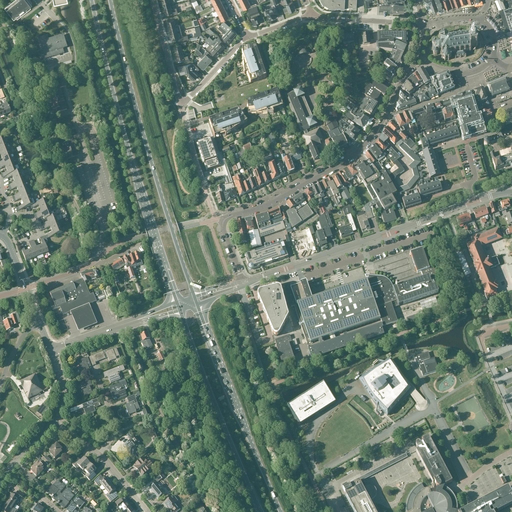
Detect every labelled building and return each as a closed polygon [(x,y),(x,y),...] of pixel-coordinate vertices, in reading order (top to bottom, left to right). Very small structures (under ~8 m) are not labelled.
[(11,0),(5,5),(14,17),(16,15),(18,17),(31,6),(30,4),(32,3),(30,0),(11,0)] [(193,8),(195,7),(196,9),(199,8),(195,0),(194,0),(190,2),(193,8)] [(250,5),(247,0),(246,0),(241,3),(243,8),(250,5)] [(269,0),(273,7),(266,9),(266,10),(264,11),(265,16),(268,15),(270,20),(274,18),(274,17),(275,17),(275,15),(278,14),(275,6),(279,5),(277,0),(269,0)] [(289,12),(295,9),(292,2),(289,3),(288,0),(282,0),(284,0),(286,4),(289,12)] [(434,0),(436,2),(438,9),(443,8),(440,0),(434,0)] [(511,0),(497,0),(501,7),(502,8),(504,7),(504,8),(511,5),(511,4),(511,0)] [(214,4),(216,9),(223,6),(221,1),(214,4)] [(380,4),(379,10),(383,11),(383,9),(390,9),(391,8),(393,8),(393,11),(403,12),(404,4),(402,4),(402,1),(399,1),(399,4),(394,4),(394,3),(390,3),(390,5),(380,4)] [(438,9),(436,2),(426,7),(431,12),(433,13),(439,11),(438,9)] [(252,7),(250,7),(254,16),(251,17),(254,25),(255,24),(256,25),(260,23),(260,22),(257,15),(260,14),(259,12),(262,11),(259,4),(256,5),(252,7)] [(171,9),(170,6),(164,7),(165,14),(172,12),(172,15),(178,13),(176,8),(171,9)] [(223,6),(216,9),(219,14),(226,11),(223,6)] [(226,11),(219,14),(220,18),(218,19),(219,21),(222,20),(229,16),(226,11)] [(226,31),(232,37),(236,32),(231,27),(230,27),(223,21),(220,25),(221,27),(226,31)] [(179,24),(176,25),(169,27),(171,33),(177,31),(181,30),(179,24)] [(221,27),(220,25),(218,28),(224,34),(222,36),(228,41),(232,37),(226,31),(221,27)] [(213,38),(216,35),(208,27),(204,32),(206,35),(208,33),(213,38)] [(180,41),(184,40),(188,39),(187,35),(182,36),(181,30),(177,31),(171,33),(172,39),(179,38),(180,41)] [(471,49),(470,47),(475,47),(475,48),(477,48),(476,47),(478,46),(477,45),(476,46),(475,41),(477,40),(477,39),(475,40),(475,39),(474,39),(474,40),(469,40),(469,39),(468,39),(468,38),(469,38),(469,37),(468,37),(468,36),(467,36),(467,37),(463,38),(463,33),(462,33),(462,32),(462,33),(459,33),(458,33),(457,33),(456,33),(457,33),(455,34),(452,34),(452,33),(452,34),(451,34),(451,35),(452,35),(452,39),(448,40),(448,37),(449,36),(448,36),(447,36),(445,34),(445,33),(444,33),(444,34),(441,34),(440,35),(441,35),(439,37),(438,37),(438,38),(439,38),(439,41),(438,41),(438,42),(439,42),(439,44),(437,44),(435,42),(432,42),(431,44),(432,48),(432,50),(433,54),(435,55),(437,55),(439,52),(441,52),(441,54),(440,54),(440,55),(441,55),(442,58),(441,58),(442,59),(443,59),(444,60),(444,61),(445,61),(448,60),(448,61),(449,60),(451,57),(451,58),(452,57),(451,56),(450,53),(454,53),(455,57),(454,57),(455,58),(455,59),(456,59),(456,58),(457,58),(460,57),(460,58),(461,58),(461,57),(464,57),(465,57),(466,57),(466,56),(465,52),(469,51),(469,52),(470,52),(470,51),(471,51),(471,50),(470,50),(470,49),(471,49)] [(396,53),(397,51),(398,50),(394,48),(395,44),(396,44),(396,43),(408,42),(408,38),(407,38),(407,34),(389,34),(377,34),(378,44),(376,44),(376,50),(392,52),(396,53)] [(353,35),(342,37),(343,44),(344,50),(348,50),(347,44),(354,43),(354,46),(357,45),(356,37),(353,37),(353,35)] [(363,46),(369,45),(368,35),(362,36),(362,39),(358,39),(359,45),(363,45),(363,46)] [(47,36),(38,39),(45,60),(64,54),(63,49),(67,47),(63,36),(48,41),(47,36)] [(209,37),(207,39),(220,50),(221,49),(222,49),(225,46),(224,46),(222,43),(224,41),(219,37),(217,39),(216,38),(213,40),(209,37)] [(220,50),(207,39),(207,38),(205,41),(209,45),(206,48),(209,51),(210,50),(215,55),(216,55),(219,52),(218,52),(220,50)] [(398,50),(397,51),(406,55),(407,52),(409,51),(410,49),(409,48),(408,47),(407,46),(408,46),(408,42),(396,43),(396,44),(395,44),(394,48),(398,50)] [(175,52),(182,50),(180,44),(174,46),(175,52)] [(200,57),(202,58),(207,63),(209,62),(210,62),(211,60),(212,59),(210,57),(211,55),(206,50),(205,52),(204,52),(205,53),(203,55),(202,54),(202,53),(196,47),(195,52),(197,54),(200,57)] [(251,84),(253,83),(266,78),(256,48),(247,49),(242,49),(244,74),(247,74),(251,84)] [(184,57),(182,50),(175,52),(177,58),(184,57)] [(391,55),(394,56),(399,58),(394,62),(402,65),(403,61),(405,61),(406,59),(405,58),(406,55),(397,51),(396,53),(392,52),(391,55)] [(399,58),(394,56),(390,60),(388,62),(393,64),(392,64),(395,66),(398,70),(402,65),(394,62),(399,58)] [(203,68),(207,63),(202,58),(197,63),(203,68)] [(394,75),(394,74),(395,74),(397,71),(387,62),(384,65),(390,70),(387,73),(386,73),(383,77),(390,83),(393,79),(394,79),(395,77),(395,76),(394,75)] [(184,65),(178,66),(179,72),(185,70),(185,72),(186,73),(190,77),(192,80),(198,74),(195,72),(198,68),(192,63),(191,63),(184,65)] [(425,85),(430,82),(429,80),(426,74),(427,74),(426,71),(424,72),(423,69),(417,73),(425,85)] [(416,73),(411,77),(417,85),(420,83),(424,89),(426,88),(416,73)] [(448,73),(429,80),(430,82),(434,87),(434,88),(438,96),(454,88),(448,73)] [(411,85),(410,86),(416,93),(418,92),(417,90),(419,89),(417,85),(411,77),(407,82),(411,85)] [(492,97),(493,97),(510,90),(508,86),(509,86),(507,79),(504,80),(504,79),(502,79),(502,78),(489,83),(490,85),(489,86),(488,86),(492,97)] [(372,86),(369,83),(362,93),(375,102),(379,96),(378,95),(379,93),(381,94),(384,96),(388,90),(375,81),(372,86)] [(418,96),(416,93),(410,86),(406,82),(402,90),(409,96),(409,97),(410,96),(413,100),(414,99),(418,96)] [(427,88),(431,99),(438,96),(434,88),(434,87),(431,89),(430,86),(427,88)] [(51,91),(52,95),(49,96),(53,110),(56,110),(57,113),(67,110),(61,88),(51,91)] [(429,100),(431,99),(427,88),(424,89),(420,91),(422,94),(425,101),(429,100)] [(300,89),(285,96),(289,105),(294,115),(293,115),(297,124),(301,133),(304,131),(305,135),(308,134),(306,130),(317,126),(314,118),(313,119),(304,98),(305,98),(301,89),(300,89)] [(485,101),(486,100),(487,99),(483,90),(483,89),(482,89),(473,92),(476,102),(477,106),(482,105),(481,102),(485,101)] [(403,102),(405,101),(407,99),(401,91),(399,97),(402,101),(403,102)] [(247,102),(247,103),(248,111),(248,116),(273,114),(273,111),(283,108),(277,92),(247,102)] [(449,101),(451,106),(452,108),(452,110),(448,112),(435,116),(436,120),(437,121),(438,121),(439,121),(440,121),(443,119),(445,122),(450,121),(455,119),(455,118),(457,117),(459,123),(461,129),(460,129),(460,130),(463,141),(471,138),(476,137),(477,137),(486,134),(484,126),(482,122),(478,109),(477,106),(476,102),(473,92),(464,96),(464,94),(464,95),(464,94),(463,95),(462,95),(462,96),(459,97),(458,97),(458,98),(450,100),(449,101)] [(414,99),(415,101),(417,100),(416,99),(419,99),(420,103),(425,101),(422,94),(418,96),(418,97),(414,99)] [(341,107),(345,103),(342,100),(341,97),(333,100),(335,103),(336,103),(341,107)] [(363,103),(362,103),(375,112),(378,107),(377,106),(378,105),(367,98),(365,100),(364,100),(363,103)] [(362,111),(355,106),(356,104),(349,99),(348,101),(347,100),(345,103),(341,107),(347,111),(344,115),(362,129),(369,120),(362,115),(360,113),(362,111)] [(409,107),(416,105),(415,101),(414,99),(409,101),(407,99),(405,101),(407,104),(408,108),(409,107)] [(407,104),(405,101),(403,102),(402,101),(397,105),(395,110),(396,110),(397,112),(408,108),(407,104)] [(452,108),(451,106),(449,101),(441,103),(442,108),(445,107),(446,109),(447,108),(448,112),(452,110),(452,108)] [(477,106),(478,109),(482,107),(483,108),(487,106),(485,101),(481,102),(482,105),(477,106)] [(371,116),(375,112),(362,103),(361,105),(361,107),(360,108),(362,110),(362,111),(370,117),(370,116),(371,116)] [(444,113),(442,108),(441,103),(433,106),(434,111),(436,115),(444,113)] [(7,104),(1,106),(5,115),(10,113),(7,104)] [(426,114),(425,114),(426,118),(431,116),(430,112),(434,111),(432,106),(424,109),(426,114)] [(416,111),(407,114),(411,123),(412,122),(413,123),(415,122),(414,118),(417,117),(425,114),(426,114),(424,109),(416,111)] [(209,121),(214,137),(224,134),(226,136),(247,122),(244,118),(239,111),(209,121)] [(511,111),(503,114),(505,120),(511,118),(511,111)] [(493,120),(490,112),(481,115),(484,123),(493,120)] [(408,125),(411,130),(414,129),(411,123),(413,123),(412,122),(411,123),(407,114),(401,117),(405,126),(408,125)] [(337,129),(338,128),(339,127),(332,116),(324,121),(330,132),(328,133),(330,139),(331,141),(332,141),(336,150),(341,148),(343,147),(347,145),(344,138),(343,135),(342,136),(342,135),(341,136),(337,129)] [(338,128),(342,135),(342,136),(343,135),(344,138),(348,136),(349,137),(348,138),(351,140),(352,140),(355,137),(355,136),(356,135),(359,133),(358,132),(360,130),(344,116),(341,120),(348,126),(346,129),(343,127),(342,128),(341,126),(339,127),(338,128)] [(395,119),(391,122),(399,129),(400,129),(401,131),(403,132),(404,131),(403,128),(405,126),(401,117),(395,119)] [(406,147),(408,148),(412,143),(408,138),(399,129),(391,122),(387,127),(397,138),(399,136),(401,138),(399,140),(403,143),(405,145),(406,147)] [(383,133),(389,139),(394,145),(395,144),(399,140),(386,128),(383,133)] [(451,130),(454,139),(455,138),(455,139),(459,138),(456,128),(451,130)] [(305,135),(302,137),(307,147),(308,146),(312,156),(314,161),(320,158),(317,149),(316,147),(321,145),(319,142),(322,141),(322,140),(322,139),(318,129),(312,132),(309,133),(309,134),(308,134),(305,135)] [(446,131),(449,141),(452,140),(452,139),(454,139),(451,130),(446,131)] [(446,131),(440,133),(442,138),(443,142),(445,142),(449,141),(446,131)] [(388,161),(389,160),(392,164),(396,161),(401,158),(397,154),(386,142),(387,141),(389,139),(383,133),(381,136),(379,141),(375,145),(384,155),(383,156),(388,161)] [(442,143),(443,142),(442,138),(440,133),(435,134),(438,144),(442,143)] [(272,134),(266,136),(271,149),(277,147),(272,134)] [(430,136),(433,145),(435,145),(438,144),(435,134),(430,136)] [(431,146),(433,145),(430,136),(425,138),(425,140),(426,139),(428,147),(431,146)] [(70,140),(69,137),(60,140),(63,151),(66,160),(74,158),(73,158),(79,156),(78,152),(77,153),(73,139),(70,140)] [(325,141),(325,142),(325,143),(330,153),(335,151),(330,139),(325,141)] [(429,149),(428,147),(426,139),(425,140),(420,141),(423,151),(429,149)] [(210,140),(198,144),(204,164),(205,163),(208,171),(219,167),(210,140)] [(244,152),(251,149),(249,144),(248,144),(242,146),(244,152)] [(6,145),(0,146),(0,153),(8,150),(6,145)] [(373,147),(371,150),(370,152),(380,165),(380,166),(387,161),(375,146),(373,147)] [(288,156),(289,158),(290,158),(292,163),(302,159),(301,158),(303,158),(301,151),(299,152),(298,148),(292,150),(293,154),(288,156)] [(10,156),(8,150),(0,153),(0,156),(1,156),(2,159),(10,156)] [(424,158),(434,155),(433,151),(432,152),(432,150),(422,153),(424,158)] [(369,161),(372,165),(377,172),(382,168),(380,166),(380,165),(379,165),(369,152),(365,156),(369,161)] [(434,155),(424,158),(425,160),(426,163),(435,160),(434,157),(433,155),(434,155)] [(495,170),(511,165),(511,155),(510,156),(509,155),(505,157),(505,158),(493,161),(495,170)] [(0,166),(13,161),(10,156),(2,159),(3,162),(0,163),(0,166)] [(268,172),(270,176),(268,177),(270,182),(279,178),(276,168),(272,157),(264,159),(266,166),(268,165),(270,171),(268,172)] [(412,163),(416,167),(418,165),(421,162),(420,159),(417,157),(414,161),(412,163)] [(294,171),(292,163),(290,158),(289,158),(285,159),(283,160),(288,174),(294,171)] [(427,168),(437,165),(436,162),(435,162),(435,160),(436,160),(435,160),(426,163),(427,168)] [(13,161),(0,166),(0,168),(5,167),(7,170),(15,167),(13,161)] [(381,214),(385,211),(388,209),(390,209),(392,208),(397,205),(392,196),(396,194),(393,188),(392,186),(390,184),(389,182),(387,176),(384,170),(382,168),(377,172),(372,165),(369,161),(365,163),(364,164),(363,164),(362,165),(360,166),(360,167),(355,169),(362,181),(363,183),(364,183),(374,201),(367,205),(369,209),(372,207),(376,205),(381,214)] [(284,165),(276,168),(279,178),(287,174),(284,165)] [(429,173),(439,170),(438,167),(437,167),(437,166),(437,165),(427,168),(429,173)] [(351,167),(348,169),(353,177),(355,176),(356,177),(357,176),(360,182),(362,181),(355,169),(353,166),(352,167),(351,167)] [(2,179),(4,177),(17,173),(17,172),(15,167),(7,170),(8,173),(1,176),(2,179)] [(353,177),(348,169),(343,172),(348,182),(353,179),(353,177)] [(259,171),(264,185),(270,182),(268,177),(267,174),(262,175),(261,173),(262,172),(261,170),(259,171)] [(439,170),(429,173),(430,179),(440,176),(439,172),(438,171),(439,171),(439,170)] [(17,173),(4,177),(5,180),(13,177),(14,180),(22,177),(20,171),(17,172),(17,173)] [(255,178),(253,179),(256,189),(264,185),(259,171),(253,173),(255,178)] [(342,172),(337,175),(344,187),(349,184),(342,172)] [(387,176),(389,182),(394,179),(396,177),(393,173),(391,175),(390,173),(387,176)] [(343,187),(337,175),(332,178),(344,203),(352,199),(346,188),(344,189),(343,186),(343,187)] [(245,195),(241,182),(239,176),(236,177),(232,178),(236,189),(237,188),(240,197),(245,195)] [(24,183),(22,177),(14,180),(15,183),(8,186),(9,188),(24,183)] [(247,181),(248,183),(251,192),(256,189),(253,179),(247,181)] [(331,179),(321,184),(325,191),(327,190),(331,198),(333,196),(335,200),(338,207),(342,207),(341,204),(340,204),(339,201),(341,200),(339,195),(331,179)] [(245,195),(251,192),(248,183),(245,184),(245,181),(241,182),(245,195)] [(440,187),(439,182),(433,184),(436,193),(438,193),(442,192),(440,187)] [(26,188),(24,183),(9,188),(10,191),(17,188),(18,191),(26,188)] [(316,186),(311,189),(314,194),(316,200),(321,198),(324,197),(323,194),(325,193),(321,184),(316,186)] [(428,186),(431,195),(435,194),(436,193),(433,184),(428,186)] [(216,197),(217,197),(219,204),(224,202),(222,195),(223,195),(222,193),(222,190),(221,190),(220,186),(218,187),(218,190),(218,191),(218,192),(215,192),(216,197)] [(423,187),(426,196),(428,196),(431,195),(428,186),(423,187)] [(423,187),(418,189),(421,199),(424,198),(424,197),(426,196),(423,187)] [(29,194),(26,188),(18,191),(19,194),(12,197),(13,200),(29,194)] [(234,198),(237,197),(234,189),(223,193),(226,202),(234,199),(234,198)] [(316,200),(314,194),(311,189),(304,193),(309,203),(311,206),(315,204),(314,201),(316,200)] [(31,199),(29,194),(13,200),(14,202),(21,199),(23,202),(31,199)] [(293,200),(306,220),(313,215),(300,195),(293,200)] [(421,205),(418,195),(413,197),(416,206),(419,205),(421,204),(421,205)] [(416,206),(413,197),(408,198),(411,208),(414,207),(414,206),(415,206),(416,206)] [(402,200),(405,210),(409,209),(409,208),(410,208),(411,208),(408,198),(402,200)] [(33,205),(31,199),(23,202),(24,205),(16,208),(17,211),(30,206),(33,205)] [(39,206),(40,209),(48,206),(45,200),(33,205),(30,206),(31,209),(39,206)] [(292,229),(306,220),(293,200),(286,205),(290,210),(286,213),(292,229)] [(496,211),(497,213),(506,210),(506,209),(510,207),(509,204),(510,204),(510,202),(509,202),(508,200),(501,203),(502,207),(499,208),(499,210),(496,211)] [(376,217),(372,207),(369,209),(367,205),(363,207),(366,214),(364,214),(363,212),(356,214),(362,231),(366,229),(366,230),(370,229),(367,220),(376,217)] [(48,206),(40,209),(41,212),(34,215),(35,217),(50,211),(48,206)] [(283,207),(279,210),(287,234),(291,233),(288,220),(283,207)] [(385,211),(381,214),(381,215),(384,224),(397,220),(394,213),(392,208),(390,209),(388,209),(390,215),(386,216),(385,211)] [(479,210),(482,218),(488,215),(486,208),(479,210)] [(277,225),(280,224),(283,222),(278,210),(266,214),(271,227),(274,226),(277,225)] [(476,220),(482,218),(479,210),(473,213),(476,220)] [(52,217),(50,211),(35,217),(36,220),(43,217),(44,220),(47,219),(55,216),(52,217)] [(503,213),(504,217),(506,216),(509,225),(511,223),(511,213),(509,215),(508,211),(503,213)] [(322,232),(316,234),(316,236),(315,236),(316,239),(317,238),(319,244),(318,244),(319,248),(323,246),(322,245),(326,244),(326,242),(326,241),(332,239),(331,236),(335,234),(327,212),(318,219),(322,232)] [(271,227),(266,214),(255,218),(259,231),(261,230),(264,229),(267,228),(269,227),(272,235),(273,234),(271,227)] [(346,216),(348,221),(349,225),(350,226),(338,230),(339,232),(340,235),(340,237),(341,237),(341,238),(350,235),(353,234),(353,232),(356,231),(351,215),(346,216)] [(469,215),(463,217),(465,224),(471,222),(469,215)] [(55,216),(47,219),(48,222),(41,225),(42,227),(57,222),(55,216)] [(465,224),(463,217),(456,219),(459,226),(465,224)] [(245,220),(248,234),(250,241),(252,249),(261,247),(258,231),(254,232),(254,229),(255,229),(252,218),(245,220)] [(250,241),(248,234),(247,234),(244,220),(237,222),(242,244),(247,243),(247,242),(250,241)] [(59,227),(57,222),(42,227),(43,230),(50,227),(52,230),(59,227)] [(62,233),(59,227),(52,230),(53,233),(45,236),(46,239),(62,233)] [(310,245),(312,244),(314,243),(309,229),(305,230),(307,237),(295,242),(293,236),(289,237),(292,245),(296,244),(298,252),(307,249),(308,250),(312,249),(310,245)] [(473,244),(467,246),(475,266),(474,266),(477,274),(478,273),(485,293),(484,293),(487,301),(497,297),(495,291),(497,290),(496,288),(497,287),(495,283),(494,283),(493,281),(494,280),(491,271),(489,271),(488,269),(490,268),(491,269),(496,267),(496,266),(499,265),(496,258),(493,259),(492,258),(487,260),(487,261),(486,262),(485,259),(486,259),(482,250),(481,250),(480,247),(501,239),(498,230),(488,234),(487,232),(477,236),(477,237),(471,239),(473,244)] [(42,244),(46,243),(47,242),(48,246),(49,245),(46,239),(45,236),(40,238),(42,244)] [(37,257),(43,255),(40,247),(37,248),(34,241),(31,242),(37,257)] [(32,250),(29,251),(32,259),(37,257),(31,242),(29,243),(32,250)] [(40,247),(43,255),(49,253),(47,248),(48,247),(46,243),(42,244),(43,245),(40,247)] [(252,270),(253,270),(260,267),(259,266),(262,265),(265,264),(265,265),(272,263),(272,262),(277,260),(278,260),(278,261),(285,259),(284,258),(285,257),(287,256),(287,255),(283,244),(258,253),(255,254),(255,253),(246,255),(246,256),(245,256),(247,261),(246,261),(249,268),(248,268),(249,269),(249,270),(250,271),(251,271),(252,271),(252,270)] [(26,262),(32,259),(29,251),(26,252),(23,245),(20,246),(26,262)] [(297,305),(294,306),(300,324),(301,324),(302,326),(301,327),(307,344),(311,343),(311,344),(380,320),(380,319),(381,323),(382,325),(347,337),(346,335),(344,336),(345,338),(308,350),(311,360),(383,335),(381,330),(381,328),(383,328),(398,323),(397,320),(393,309),(396,308),(398,307),(432,295),(438,293),(436,286),(432,287),(430,281),(437,279),(435,272),(431,260),(427,262),(422,249),(410,253),(417,274),(421,272),(423,277),(424,276),(425,279),(423,279),(399,287),(399,286),(396,287),(396,289),(394,289),(393,288),(392,286),(388,280),(381,277),(373,277),(374,279),(371,280),(371,278),(367,280),(367,281),(312,299),(311,296),(307,284),(303,285),(302,283),(300,283),(290,287),(297,304),(297,305)] [(456,253),(471,291),(476,288),(462,251),(456,253)] [(129,257),(131,262),(133,270),(136,269),(136,268),(143,265),(141,261),(139,253),(133,255),(129,257)] [(123,258),(120,259),(125,266),(126,265),(126,266),(130,279),(135,277),(128,257),(123,258)] [(125,266),(120,259),(111,265),(115,272),(116,271),(125,266)] [(97,270),(90,272),(93,279),(95,278),(95,279),(100,277),(97,270)] [(93,279),(90,272),(81,275),(83,280),(93,304),(110,297),(107,289),(102,291),(103,293),(101,293),(102,295),(95,297),(95,296),(94,296),(93,294),(92,293),(89,294),(85,283),(91,281),(90,280),(93,279)] [(89,305),(93,304),(83,280),(50,293),(52,299),(48,300),(53,311),(60,308),(63,316),(70,313),(89,305)] [(291,307),(294,306),(297,305),(297,304),(290,287),(290,285),(286,286),(285,287),(284,289),(291,307)] [(274,287),(262,290),(261,290),(259,291),(258,293),(257,295),(258,297),(273,334),(274,336),(275,336),(277,337),(278,336),(279,335),(280,335),(281,335),(290,317),(281,291),(280,289),(279,287),(276,287),(274,287)] [(435,298),(420,303),(423,312),(438,307),(435,298)] [(79,332),(97,325),(93,316),(89,305),(70,313),(75,323),(79,332)] [(4,326),(6,332),(7,331),(7,332),(10,331),(10,330),(13,329),(15,328),(14,326),(17,325),(17,324),(20,323),(17,314),(17,313),(14,314),(15,315),(10,316),(11,320),(3,322),(5,326),(4,326)] [(408,323),(420,319),(418,315),(407,318),(408,323)] [(150,339),(147,333),(140,336),(143,341),(141,342),(143,346),(145,346),(146,349),(152,347),(149,339),(150,339)] [(296,363),(293,355),(296,354),(290,335),(290,336),(275,341),(275,340),(277,347),(276,347),(277,348),(284,367),(283,368),(296,364),(296,363)] [(108,358),(109,361),(110,362),(116,359),(118,362),(121,361),(116,349),(106,353),(106,352),(103,353),(103,352),(89,358),(93,366),(96,365),(95,363),(108,358)] [(162,352),(157,354),(161,361),(165,359),(162,352)] [(428,353),(414,357),(416,363),(418,362),(419,364),(418,364),(420,370),(421,370),(422,371),(421,372),(422,376),(438,371),(434,358),(433,359),(429,360),(422,362),(422,361),(430,359),(428,353)] [(86,363),(89,362),(87,357),(72,363),(73,368),(77,367),(79,374),(84,372),(86,376),(91,374),(86,363)] [(374,370),(360,381),(377,407),(386,415),(395,406),(415,391),(399,373),(390,361),(374,370)] [(118,373),(125,370),(123,366),(103,374),(105,378),(108,377),(111,384),(121,380),(118,373)] [(39,393),(48,390),(44,382),(40,384),(36,375),(20,382),(28,400),(40,394),(39,393)] [(119,382),(120,384),(109,388),(113,399),(117,397),(118,400),(127,397),(126,393),(125,394),(123,387),(127,385),(125,380),(119,382)] [(90,387),(92,386),(90,382),(84,384),(83,381),(75,384),(78,391),(82,390),(84,397),(92,394),(90,387)] [(325,388),(323,384),(288,407),(300,425),(335,403),(325,388)] [(127,399),(129,404),(125,406),(129,415),(136,413),(137,413),(136,412),(140,411),(136,399),(137,399),(135,395),(127,399)] [(83,409),(86,416),(88,415),(89,418),(94,416),(93,413),(96,412),(93,405),(99,403),(97,399),(82,405),(84,408),(83,409)] [(134,456),(141,451),(136,445),(139,443),(134,437),(124,445),(128,450),(127,451),(131,455),(132,455),(134,456)] [(366,484),(364,480),(348,488),(347,485),(344,487),(342,488),(354,511),(497,511),(511,504),(511,494),(510,490),(508,487),(459,511),(456,511),(456,510),(456,507),(456,504),(455,501),(459,496),(453,492),(451,494),(450,493),(448,491),(445,489),(442,488),(444,486),(449,483),(451,482),(446,472),(428,437),(421,440),(422,443),(420,444),(417,442),(415,445),(416,446),(418,450),(416,451),(416,452),(427,472),(433,484),(433,487),(424,489),(421,484),(421,485),(417,487),(414,490),(411,493),(409,497),(408,501),(407,505),(406,509),(406,511),(375,511),(369,501),(372,499),(375,497),(376,493),(375,489),(373,486),(369,485),(366,486),(365,485),(366,485),(366,484)] [(49,450),(51,452),(61,451),(63,450),(56,443),(49,450)] [(55,459),(62,452),(61,451),(51,452),(49,453),(55,459)] [(79,468),(83,471),(90,464),(84,458),(80,462),(78,459),(72,465),(77,470),(79,468)] [(137,472),(136,474),(137,475),(139,475),(142,478),(143,478),(143,477),(147,474),(148,474),(151,472),(151,471),(151,470),(154,468),(148,460),(146,461),(144,458),(133,467),(137,472)] [(51,465),(50,464),(49,463),(48,462),(47,461),(42,466),(44,468),(46,470),(51,465)] [(31,469),(32,470),(42,470),(44,468),(42,466),(38,462),(31,469)] [(90,464),(83,471),(83,472),(83,471),(84,472),(84,471),(88,474),(85,477),(90,481),(96,476),(93,473),(96,470),(90,464)] [(102,486),(105,490),(112,484),(109,481),(107,479),(106,480),(104,477),(103,478),(100,476),(94,481),(99,488),(102,486)] [(157,483),(162,479),(160,476),(153,481),(156,484),(150,489),(158,498),(165,493),(157,483)] [(52,486),(47,493),(47,492),(50,494),(49,495),(52,497),(51,498),(52,499),(55,501),(60,494),(65,487),(66,485),(64,483),(62,485),(57,481),(54,484),(56,486),(54,487),(52,486)] [(112,484),(105,490),(108,494),(106,496),(111,502),(116,499),(114,496),(117,494),(115,491),(116,490),(114,488),(114,487),(112,484)] [(60,494),(55,501),(57,504),(58,505),(59,504),(62,506),(62,507),(64,508),(64,509),(69,503),(68,502),(69,500),(70,501),(74,496),(71,493),(73,492),(69,488),(67,490),(66,489),(61,495),(60,494)] [(17,511),(18,511),(13,508),(20,497),(22,498),(24,495),(17,491),(16,494),(15,496),(10,493),(2,508),(4,510),(3,511),(17,511)] [(171,498),(163,504),(166,509),(167,508),(169,510),(168,511),(169,511),(177,511),(179,511),(178,510),(179,510),(179,509),(175,504),(178,502),(178,501),(174,496),(171,498)] [(66,511),(67,511),(77,511),(75,510),(77,508),(79,510),(85,503),(77,497),(66,511)] [(117,511),(124,511),(130,507),(126,502),(123,505),(119,500),(114,504),(116,507),(114,508),(117,511)] [(41,511),(44,509),(40,507),(41,505),(38,503),(33,511),(34,511),(41,511)]
